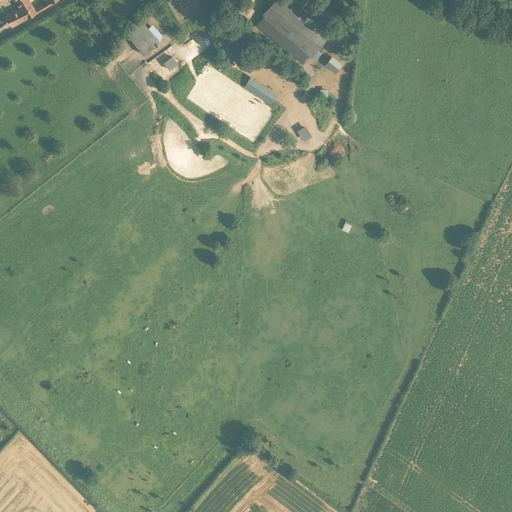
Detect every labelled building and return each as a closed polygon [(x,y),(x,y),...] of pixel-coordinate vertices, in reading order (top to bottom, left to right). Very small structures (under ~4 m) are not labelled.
[(34,12),(27,0),(14,0),(19,9),(6,16),(6,17),(5,18),(6,20),(7,19),(11,25),(26,17),(34,12)] [(289,0),(274,0),(263,14),(312,56),(340,24),(334,18),(324,30),(289,0)] [(157,49),(140,24),(126,34),(143,58),(157,49)] [(169,69),(178,63),(173,55),(164,61),(169,69)] [(326,64),(336,72),(343,63),(333,55),(326,64)] [(272,104),(279,93),(251,75),(245,86),(272,104)] [(207,101),(178,84),(174,91),(203,109),(207,101)] [(304,139),(312,135),(308,125),(299,129),(304,139)]
